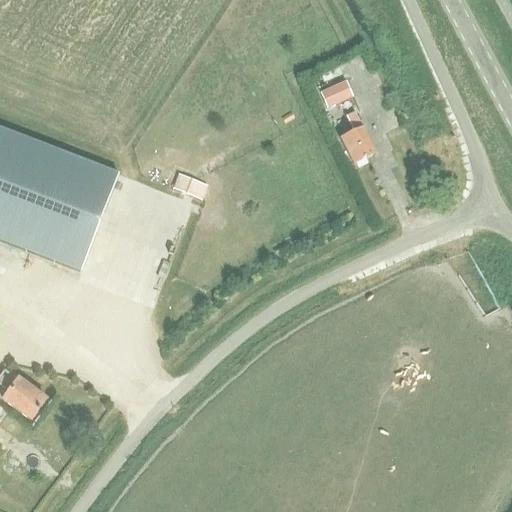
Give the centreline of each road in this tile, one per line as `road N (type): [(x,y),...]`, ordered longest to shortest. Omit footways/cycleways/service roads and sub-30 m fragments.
road 1 (unclassified): [(78,511),(151,419),(249,328),(307,291),(489,210)]
road 2 (unclassified): [(489,210),(483,177),(405,0)]
road 3 (tertiary): [(511,111),(450,0)]
